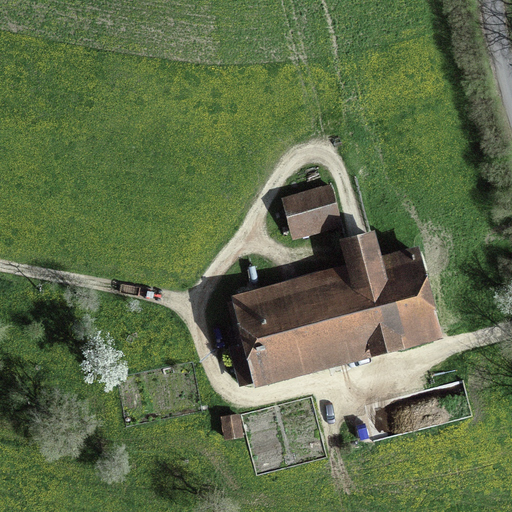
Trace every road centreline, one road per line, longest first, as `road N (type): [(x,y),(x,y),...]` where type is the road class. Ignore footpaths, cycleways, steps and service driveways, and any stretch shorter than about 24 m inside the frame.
road 1 (track): [(190,314),(284,169),(303,157),(338,171),(351,227)]
road 2 (track): [(0,270),(153,298),(190,314)]
road 3 (track): [(314,156),(413,0)]
